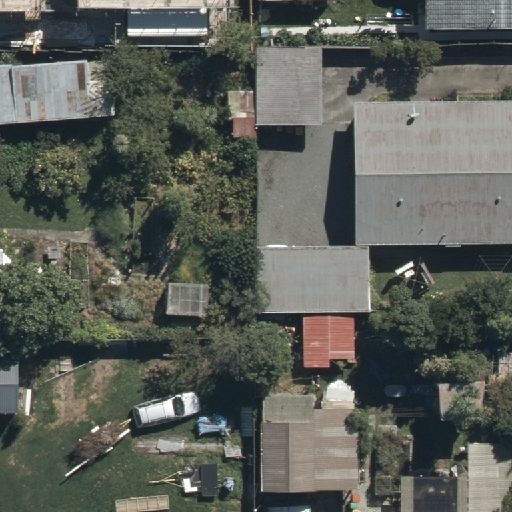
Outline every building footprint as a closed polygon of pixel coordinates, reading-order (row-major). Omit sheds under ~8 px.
[(511,0),(418,0),(417,23),(511,22),(511,0)] [(0,56),(0,114),(116,108),(113,50),(0,56)] [(511,92),(352,94),(354,239),(255,241),(255,305),(373,304),(372,238),(511,236),(511,92)] [(0,346),(0,408),(15,408),(16,346),(0,346)] [(257,387),(256,480),(356,482),(357,411),(312,410),(312,387),(257,387)]
